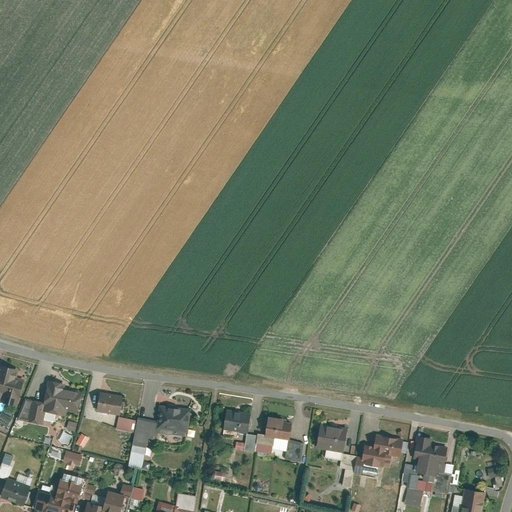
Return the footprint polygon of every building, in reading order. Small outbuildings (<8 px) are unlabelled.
[(0,393),(1,394),(0,397),(0,405),(16,411),(25,382),(18,380),(20,373),(0,366),(0,393)] [(77,412),(82,388),(45,381),(41,400),(39,409),(44,410),(55,413),(64,415),(65,410),(77,412)] [(123,398),(100,394),(96,414),(117,417),(119,418),(123,398)] [(41,423),(42,419),(44,410),(39,409),(41,400),(23,395),(17,417),(41,423)] [(157,425),(156,433),(185,439),(190,413),(161,407),(157,425)] [(42,419),(53,421),(55,413),(44,410),(42,419)] [(252,416),(227,411),(223,431),(246,435),(248,435),(252,416)] [(119,418),(117,417),(114,430),(135,434),(137,421),(119,418)] [(265,436),(264,439),(289,444),(289,441),(293,423),(268,418),(265,436)] [(71,420),(69,429),(77,431),(79,423),(71,420)] [(157,425),(137,421),(135,434),(128,468),(141,471),(147,439),(154,440),(156,433),(157,425)] [(349,431),(321,426),(316,450),(342,455),(344,455),(349,431)] [(78,442),(86,447),(92,437),(84,433),(78,442)] [(248,435),(246,435),(243,451),(254,453),(256,445),(257,437),(248,435)] [(258,435),(257,437),(256,445),(263,446),(264,439),(265,436),(258,435)] [(373,453),(364,451),(360,467),(377,471),(378,466),(389,469),(391,457),(402,460),(406,441),(377,435),(373,453)] [(433,442),(416,438),(412,461),(418,462),(415,475),(418,476),(423,476),(435,479),(436,472),(444,474),(449,449),(432,446),(433,442)] [(289,441),(289,444),(285,460),(299,463),(303,444),(289,441)] [(69,449),(65,461),(82,467),(86,455),(69,449)] [(344,455),(342,455),(340,467),(353,470),(355,457),(344,455)] [(450,463),(448,472),(455,474),(457,464),(450,463)] [(36,475),(12,467),(2,496),(26,504),(36,475)] [(501,467),(490,468),(491,477),(502,476),(501,467)] [(35,509),(43,511),(69,511),(74,496),(89,501),(94,487),(86,485),(88,478),(62,469),(56,490),(42,486),(35,509)] [(417,483),(418,476),(415,475),(404,473),(401,488),(408,489),(415,491),(417,483)] [(422,483),(417,483),(415,491),(423,492),(432,494),(435,479),(423,476),(422,483)] [(420,508),(423,492),(415,491),(408,489),(405,505),(420,508)] [(458,511),(483,511),(486,496),(463,492),(458,511)] [(103,509),(88,505),(85,511),(120,511),(124,498),(108,493),(103,509)] [(178,508),(176,511),(193,511),(196,498),(177,495),(175,508),(178,508)] [(175,508),(158,503),(155,511),(176,511),(178,508),(175,508)]
